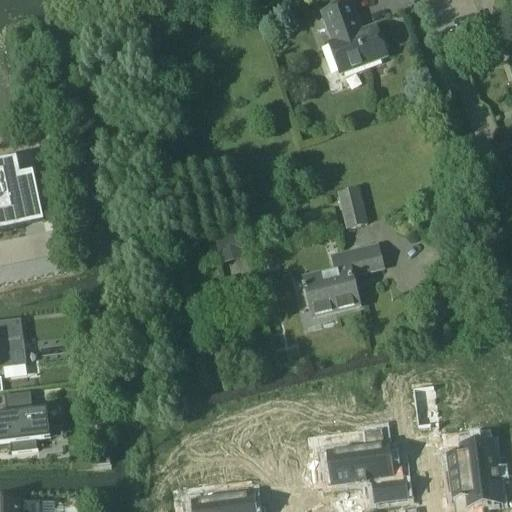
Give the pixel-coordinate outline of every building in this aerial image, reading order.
[(381,54),(375,38),(369,34),(369,33),(359,37),(348,7),(321,17),(327,35),(323,36),(328,49),(319,52),(328,78),(337,75),(338,77),(379,62),(379,61),(381,54)] [(0,234),(43,225),(33,176),(20,178),(16,161),(0,164),(0,234)] [(363,229),(355,194),(336,198),(344,233),(363,229)] [(239,235),(214,241),(217,252),(242,246),(239,235)] [(380,273),(375,251),(330,262),(334,277),(301,286),(310,322),(357,310),(349,281),(380,273)] [(0,371),(27,368),(22,323),(0,324),(0,371)] [(100,373),(88,374),(88,382),(100,382),(100,373)] [(50,442),(46,412),(32,414),(30,396),(4,399),(6,417),(0,417),(0,448),(10,447),(11,457),(37,453),(36,444),(50,442)] [(491,447),(459,451),(467,510),(499,506),(491,447)] [(328,457),(332,489),(391,481),(387,449),(328,457)] [(192,506),(193,511),(253,511),(252,498),(192,506)]
